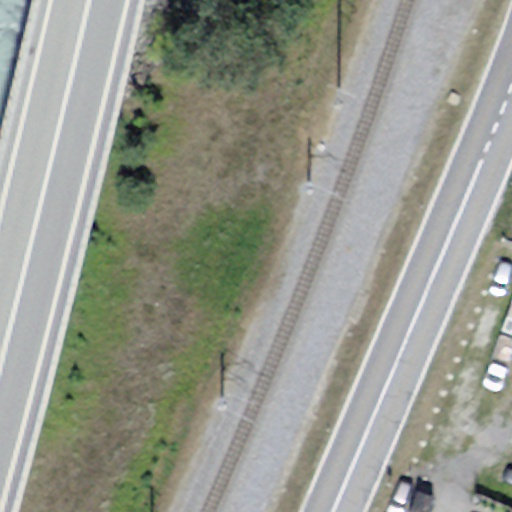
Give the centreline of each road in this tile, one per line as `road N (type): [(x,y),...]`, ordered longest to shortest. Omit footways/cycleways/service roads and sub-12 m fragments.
road 1 (secondary): [(334,511),(511,88)]
road 2 (trunk): [(0,355),(87,0)]
